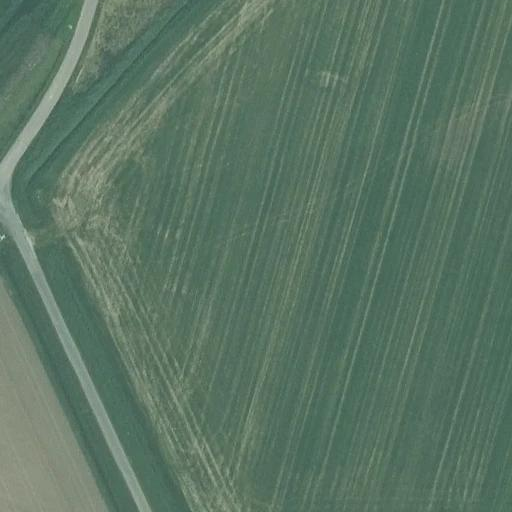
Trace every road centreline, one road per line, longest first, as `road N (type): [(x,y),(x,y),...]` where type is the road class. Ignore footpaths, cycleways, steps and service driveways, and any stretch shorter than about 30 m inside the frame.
road 1 (unclassified): [(145,511),(0,199)]
road 2 (unclassified): [(0,179),(47,109),(90,0)]
